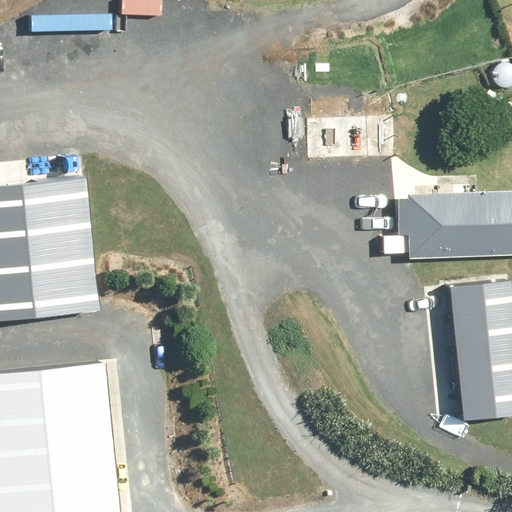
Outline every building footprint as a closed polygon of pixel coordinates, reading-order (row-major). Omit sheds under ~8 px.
[(397,158),(394,114),(303,120),(305,160),(290,161),(294,226),(330,223),(328,197),(368,195),(366,160),(397,158)] [(220,180),(216,141),(192,143),(196,183),(220,180)] [(0,312),(90,304),(78,174),(0,181),(0,312)] [(511,254),(511,192),(405,195),(406,208),(387,209),(387,231),(403,231),(403,257),(511,254)] [(218,233),(216,193),(198,193),(199,234),(218,233)] [(444,288),(455,419),(511,413),(511,377),(504,283),(444,288)] [(125,511),(110,363),(0,373),(0,511),(125,511)]
